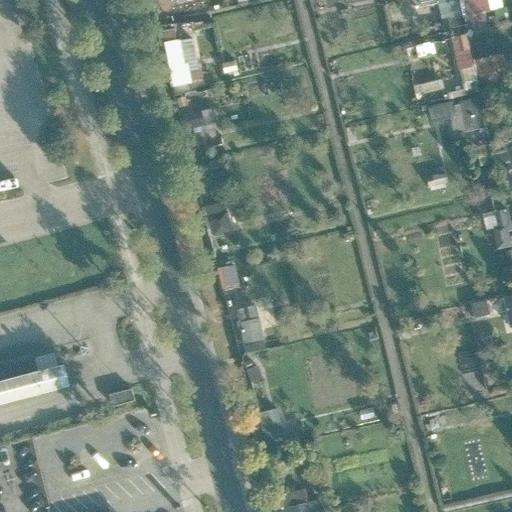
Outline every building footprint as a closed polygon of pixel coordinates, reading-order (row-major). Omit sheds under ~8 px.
[(494,0),(421,0),(422,6),(441,2),(446,29),(467,25),(465,15),(496,9),(494,0)] [(460,68),(476,65),(471,32),(454,35),(460,68)] [(202,78),(193,36),(167,41),(177,84),(202,78)] [(454,90),(456,100),(478,96),(477,86),(454,90)] [(456,131),(488,127),(483,96),(431,104),(433,120),(454,117),(456,131)] [(203,109),(186,111),(188,128),(205,126),(203,109)] [(511,146),(499,148),(502,185),(511,184),(511,146)] [(237,235),(229,200),(207,205),(215,240),(237,235)] [(489,211),(497,248),(511,244),(511,212),(511,206),(489,211)] [(224,286),(242,282),(237,263),(220,267),(224,286)] [(268,348),(259,300),(232,305),(242,353),(268,348)] [(55,352),(0,365),(0,402),(69,385),(67,374),(64,363),(58,365),(55,352)] [(282,407),(261,410),(266,442),(287,439),(282,407)] [(308,488),(281,494),(284,511),(323,511),(320,498),(311,500),(308,488)]
